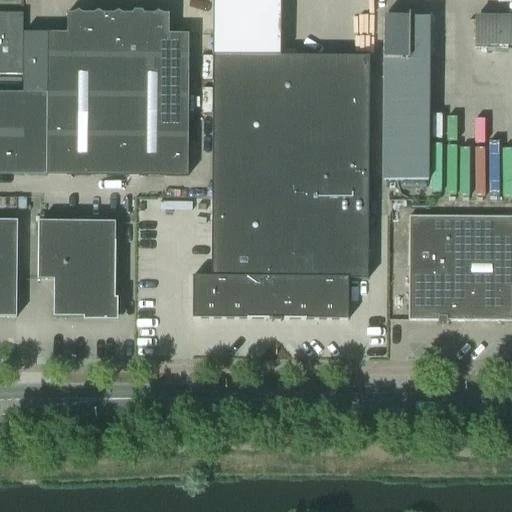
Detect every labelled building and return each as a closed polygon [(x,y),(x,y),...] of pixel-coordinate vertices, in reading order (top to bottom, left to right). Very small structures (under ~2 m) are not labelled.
[(192,278),(192,320),(347,321),(347,281),(366,281),(368,58),(263,58),(263,0),(212,0),(212,57),(211,200),(211,206),(211,212),(211,278),(192,278)] [(0,14),(0,75),(22,76),(22,15),(0,14)] [(22,34),(22,90),(46,91),(46,95),(45,176),(187,178),(188,39),(188,36),(168,36),(168,16),(144,16),(131,15),(66,15),(66,35),(22,34)] [(384,17),(382,181),(428,181),(430,18),(384,17)] [(474,27),(474,49),(506,50),(506,47),(511,46),(511,18),(475,19),(474,27)] [(0,94),(0,176),(45,176),(46,95),(0,94)] [(0,199),(0,215),(3,215),(3,211),(16,211),(16,199),(0,199)] [(511,218),(408,218),(407,322),(511,323),(511,289),(511,218)] [(0,318),(15,319),(16,223),(0,222),(0,318)] [(37,223),(37,282),(53,282),(52,319),(82,320),(82,322),(117,323),(117,300),(114,300),(115,224),(37,223)]
